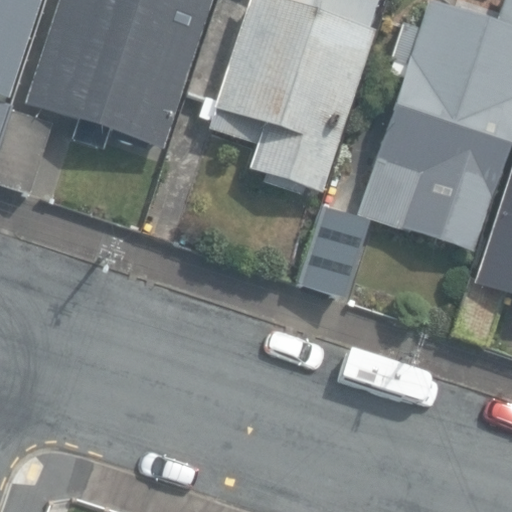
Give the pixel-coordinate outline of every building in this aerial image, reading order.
[(0,0),(0,97),(6,100),(39,0),(0,0)] [(55,0),(20,109),(160,155),(211,0),(55,0)] [(259,186),(297,199),(301,189),(319,195),(372,35),(366,33),(376,1),(371,0),(270,0),(269,2),(262,0),(247,0),(204,133),(254,150),(247,171),(262,176),(259,186)] [(400,230),(471,253),(511,127),(511,0),(502,0),(494,26),(426,4),(417,31),(400,26),(387,63),(404,68),(355,219),(399,234),(400,230)] [(0,187),(25,195),(26,196),(49,127),(9,114),(11,109),(0,105),(0,187)] [(511,151),(451,334),(485,346),(501,297),(511,300),(511,151)] [(296,285),(334,299),(364,223),(325,209),(296,285)]
